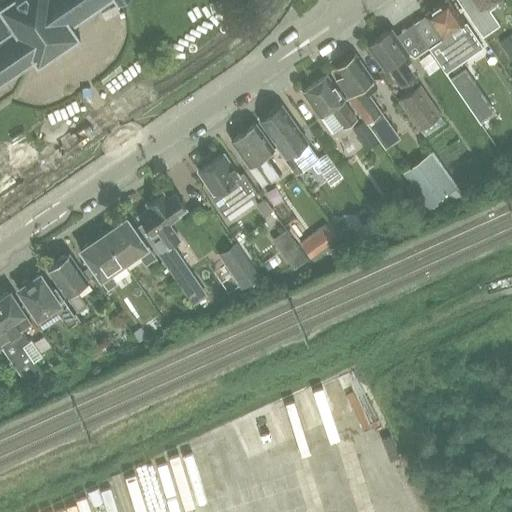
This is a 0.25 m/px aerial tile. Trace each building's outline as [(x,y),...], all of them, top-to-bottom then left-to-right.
[(0,0),(0,75),(34,53),(37,57),(80,28),(73,18),(98,0),(0,0)] [(443,65),(446,63),(451,72),(473,57),(467,49),(468,48),(456,30),(466,23),(450,0),(446,0),(426,14),(442,37),(430,46),(443,65)] [(459,0),(484,36),(501,24),(491,9),(498,4),(499,0),(459,0)] [(389,66),(403,85),(416,76),(402,57),(410,51),(393,27),(369,44),(386,68),(389,66)] [(511,59),(511,32),(499,42),(511,60),(511,59)] [(399,139),(381,112),(368,94),(377,88),(377,82),(357,53),(338,66),(343,74),(336,78),(348,96),(350,95),(387,148),(399,139)] [(331,108),(344,127),(357,118),(344,99),(346,98),(328,72),(303,90),(321,115),(331,108)] [(432,106),(418,86),(400,98),(419,126),(435,115),(430,108),(432,106)] [(261,118),(285,153),(292,148),(286,140),(290,137),(298,148),(308,141),(282,104),(261,118)] [(379,141),(364,119),(353,127),(367,148),(379,141)] [(270,150),(275,146),(257,122),(232,139),(258,175),(266,169),(272,177),(283,169),(270,150)] [(297,174),(307,167),(296,151),(286,159),(297,174)] [(251,203),(255,208),(263,202),(259,197),(260,196),(243,172),(240,174),(225,152),(199,170),(215,193),(216,192),(222,201),(240,188),(250,203),(251,203)] [(331,183),(342,175),(325,152),(314,160),(331,183)] [(456,187),(430,152),(403,171),(428,207),(456,187)] [(500,178),(495,167),(461,183),(466,193),(500,178)] [(141,227),(160,254),(173,244),(181,239),(169,222),(181,215),(179,212),(186,207),(176,193),(169,198),(168,195),(167,196),(164,191),(161,193),(157,192),(152,196),(152,199),(148,202),(152,207),(140,215),(146,224),(141,227)] [(155,256),(128,216),(105,232),(125,261),(139,251),(147,262),(155,256)] [(342,240),(329,220),(299,241),(313,261),(342,240)] [(125,261),(105,232),(82,247),(110,287),(118,282),(110,271),(125,261)] [(260,276),(237,241),(218,253),(242,288),(260,276)] [(201,286),(173,244),(160,254),(195,304),(200,300),(194,291),(201,286)] [(298,247),(285,256),(294,268),(307,258),(298,247)] [(68,293),(80,310),(88,304),(81,293),(74,294),(71,290),(88,278),(83,271),(71,253),(69,254),(65,253),(59,257),(59,261),(49,268),(67,293),(68,293)] [(89,267),(83,271),(88,278),(94,275),(89,267)] [(44,325),(56,317),(60,314),(68,327),(80,318),(75,312),(74,313),(57,286),(53,289),(41,272),(30,280),(27,279),(22,282),(22,285),(19,287),(39,316),(39,317),(44,325)] [(33,322),(11,290),(0,297),(0,317),(20,348),(24,345),(35,361),(43,355),(33,339),(30,341),(23,329),(33,322)] [(20,348),(0,317),(0,347),(3,346),(26,379),(40,370),(35,361),(24,345),(20,348)] [(141,327),(134,332),(138,338),(146,334),(141,327)] [(295,471),(185,496),(188,511),(236,511),(301,497),(295,471)] [(279,511),(292,511),(308,507),(304,494),(277,502),(279,511)]
